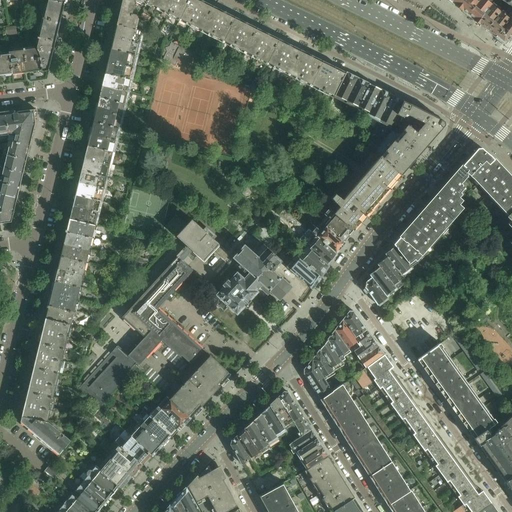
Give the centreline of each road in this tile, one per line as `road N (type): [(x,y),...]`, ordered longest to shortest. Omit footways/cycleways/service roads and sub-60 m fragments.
road 1 (residential): [(511,511),(345,279)]
road 2 (secondary): [(252,0),(469,110)]
road 3 (residential): [(278,360),(375,511)]
road 4 (secondary): [(503,78),(343,0)]
road 5 (residential): [(36,240),(71,90)]
road 6 (residential): [(0,389),(36,240)]
road 7 (tertiary): [(345,279),(439,161)]
